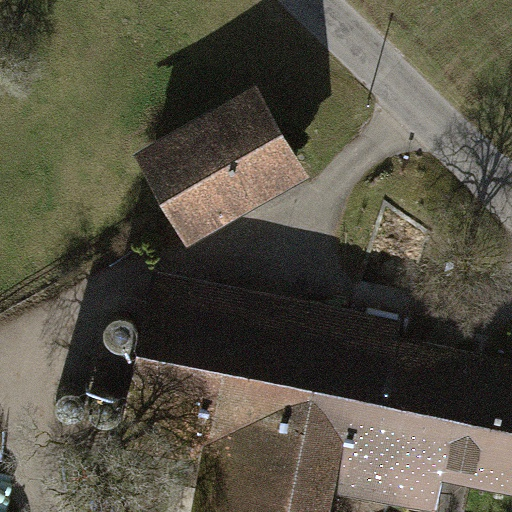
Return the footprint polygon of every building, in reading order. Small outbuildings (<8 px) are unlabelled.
[(182,255),(305,189),(254,93),(131,159),(182,255)] [(394,331),(151,284),(125,415),(209,431),(193,511),(330,511),(331,508),(352,511),(452,511),(457,490),(511,500),(511,370),(391,347),(394,331)] [(129,305),(121,304),(113,307),(108,315),(108,323),(113,331),(121,334),(129,333),(136,327),(138,319),(136,311),(129,305)] [(115,375),(107,373),(99,377),(94,384),(94,393),(99,400),(107,404),(115,403),(122,397),(124,389),(122,381),(115,375)] [(75,375),(67,374),(59,378),(54,385),(54,394),(58,401),(66,405),(75,403),(82,398),(84,390),(82,381),(75,375)]
